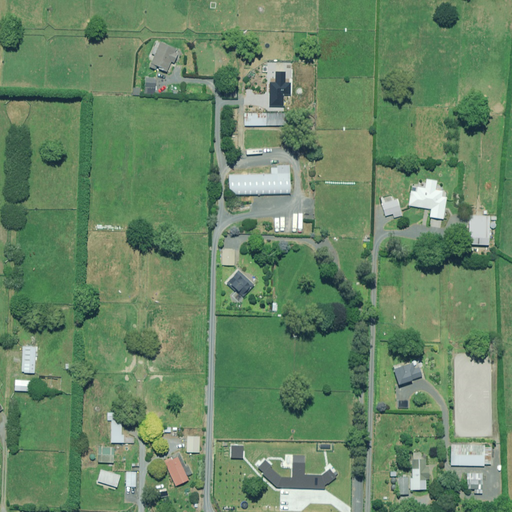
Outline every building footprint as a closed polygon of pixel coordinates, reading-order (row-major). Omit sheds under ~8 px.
[(177,49),(161,42),(153,63),(169,70),(173,61),(175,62),(178,54),(176,53),(177,49)] [(157,88),(157,78),(147,78),(146,88),(157,88)] [(289,112),(245,113),(246,126),(289,126),(289,112)] [(292,194),(291,165),(273,166),(273,174),(231,175),(231,194),(270,193),(270,194),(292,194)] [(395,200),(394,196),(382,199),(386,216),(394,214),(395,218),(403,216),(399,199),(395,200)] [(490,217),(471,216),(470,244),(489,245),(490,217)] [(237,250),(224,250),(224,265),(237,265),(237,250)] [(248,279),(239,271),(229,283),(243,296),(253,285),(247,280),(248,279)] [(24,346),(22,370),(35,371),(36,347),(24,346)] [(416,369),(414,363),(393,370),(399,385),(423,376),(420,368),(416,369)] [(17,380),(16,390),(32,391),(33,380),(17,380)] [(113,420),(113,443),(138,443),(138,425),(136,425),(136,412),(109,412),(109,420),(113,420)] [(201,437),(189,437),(188,452),(201,452),(201,437)] [(116,447),(99,447),(99,463),(115,463),(116,447)] [(486,448),(459,448),(453,448),(452,465),(485,466),(486,448)] [(190,480),(179,456),(166,462),(177,486),(190,480)] [(428,490),(428,460),(414,459),(414,478),(412,478),(412,489),(428,490)] [(123,476),(102,469),(98,481),(119,488),(123,476)] [(483,473),(469,473),(469,489),(476,489),(476,493),(483,494),(483,479),(483,473)] [(410,477),(400,477),(400,495),(410,495),(410,477)]
